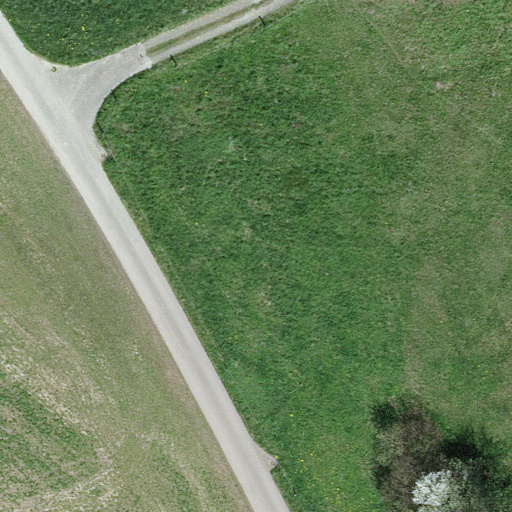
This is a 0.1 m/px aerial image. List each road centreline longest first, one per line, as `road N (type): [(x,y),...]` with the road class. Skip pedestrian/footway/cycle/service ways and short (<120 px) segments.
road 1 (unclassified): [(0,30),(51,102),(264,511)]
road 2 (track): [(51,102),(279,0)]
